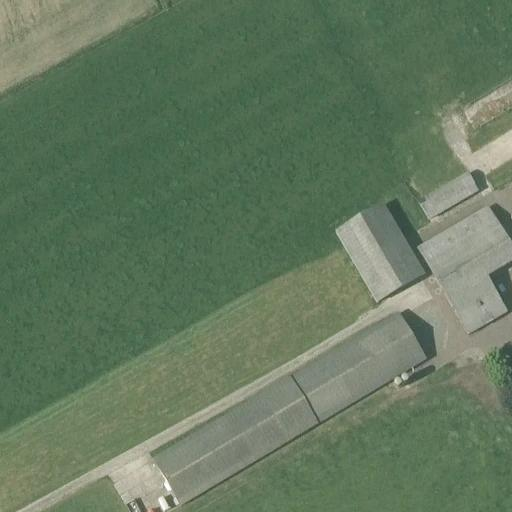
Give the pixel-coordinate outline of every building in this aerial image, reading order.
[(466,134),(511,110),(511,97),(509,99),(506,94),(458,120),(466,134)] [(422,202),(433,220),(478,193),(465,175),(422,202)] [(375,306),(422,278),(380,207),(333,235),(375,306)] [(511,253),(486,210),(417,251),(468,336),(505,315),(485,280),(511,264),(511,253)] [(181,506),(424,362),(397,316),(153,460),(181,506)]
